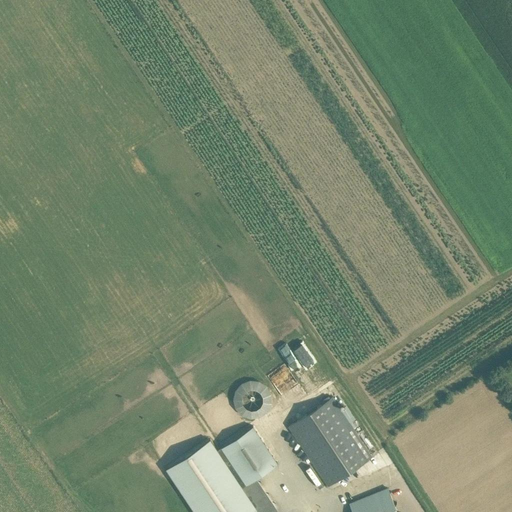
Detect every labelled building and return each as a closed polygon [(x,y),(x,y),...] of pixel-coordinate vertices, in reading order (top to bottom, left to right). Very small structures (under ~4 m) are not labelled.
[(326,376),(302,334),(289,342),(294,351),(289,354),(286,350),(283,352),(303,389),(326,376)] [(243,396),(247,395),(245,387),(234,389),(237,404),(245,402),(243,396)] [(332,396),(289,425),(329,484),(372,456),(332,396)] [(210,438),(167,468),(196,511),(263,511),(272,506),(254,479),(278,462),(253,425),(217,449),(210,438)] [(397,511),(388,487),(350,503),(353,511),(397,511)]
